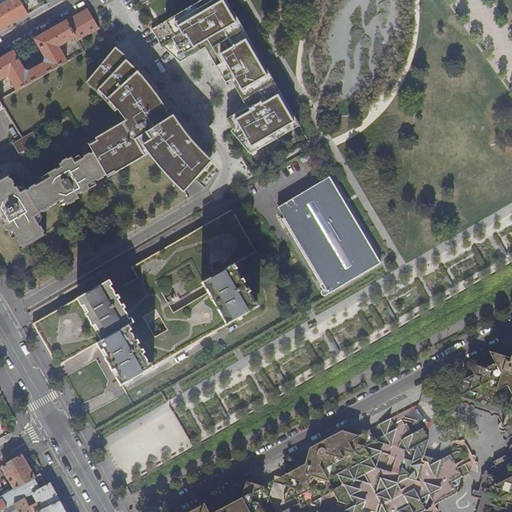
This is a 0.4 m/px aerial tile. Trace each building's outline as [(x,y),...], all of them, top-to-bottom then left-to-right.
[(0,31),(28,15),(18,0),(11,0),(0,6),(0,31)] [(225,0),(199,0),(164,21),(171,33),(164,40),(186,59),(205,46),(226,81),(232,80),(248,107),(228,119),(235,130),(233,131),(254,154),(302,126),(225,0)] [(99,29),(90,14),(87,10),(34,40),(45,58),(44,63),(28,72),(23,71),(13,52),(0,59),(0,79),(8,75),(17,91),(66,63),(57,47),(75,37),(78,42),(99,29)] [(126,120),(90,142),(111,177),(148,155),(169,178),(185,193),(212,163),(189,137),(173,115),(170,118),(148,86),(132,65),(113,47),(86,81),(126,120)] [(103,177),(106,175),(93,153),(90,155),(89,154),(83,157),(84,158),(81,160),(79,156),(73,160),(72,158),(68,160),(67,159),(61,162),(62,164),(59,165),(61,168),(57,170),(56,169),(48,174),(48,175),(43,178),(44,182),(39,185),(36,180),(19,190),(18,187),(16,189),(14,186),(15,185),(12,179),(10,180),(8,177),(0,181),(0,222),(3,221),(5,225),(3,226),(6,232),(7,231),(9,234),(10,234),(13,240),(16,238),(18,241),(17,241),(21,247),(22,247),(23,249),(45,236),(43,233),(44,233),(41,227),(39,227),(38,225),(40,224),(41,218),(40,215),(42,213),(43,214),(49,211),(48,210),(57,205),(58,208),(64,204),(66,206),(69,204),(70,205),(75,202),(75,201),(79,199),(77,196),(82,193),(83,194),(91,190),(90,189),(96,185),(94,182),(97,180),(98,182),(103,178),(103,177)] [(380,264),(329,177),(277,207),(284,218),(281,220),(320,284),(322,283),(328,294),(380,264)] [(137,277),(112,291),(107,281),(76,298),(76,297),(32,323),(48,350),(57,366),(97,342),(120,384),(183,348),(256,305),(231,264),(255,250),(230,209),(131,266),(137,277)] [(511,357),(488,351),(495,362),(485,368),(465,363),(473,377),(463,379),(457,397),(468,390),(476,392),(474,402),(485,396),(492,407),(496,389),(507,384),(511,393),(511,396),(501,428),(511,422),(511,469),(510,466),(504,480),(486,475),(493,486),(482,492),(499,497),(511,490),(511,357)] [(359,435),(358,435),(352,425),(309,448),(305,463),(290,458),(288,459),(283,475),(263,486),(246,481),(245,481),(245,482),(242,497),(213,511),(210,511),(205,504),(188,511),(438,511),(438,510),(436,507),(433,506),(430,507),(428,509),(427,510),(424,510),(429,494),(435,504),(458,493),(462,477),(469,473),(465,465),(458,468),(450,454),(439,460),(424,456),(428,439),(422,428),(412,433),(406,424),(395,428),(390,418),(387,420),(378,424),(384,435),(375,440),(369,429),(359,435)] [(32,494),(47,485),(43,478),(36,476),(34,478),(21,456),(3,467),(15,488),(13,490),(9,489),(3,493),(2,496),(1,497),(0,496),(0,511),(15,503),(25,498),(32,494)] [(36,511),(60,501),(50,483),(47,485),(32,494),(39,506),(31,510),(25,498),(15,503),(19,511),(36,511)] [(65,511),(60,501),(36,511),(65,511)] [(19,511),(15,503),(0,511),(19,511)] [(187,511),(188,511),(205,504),(204,503),(187,511)]
